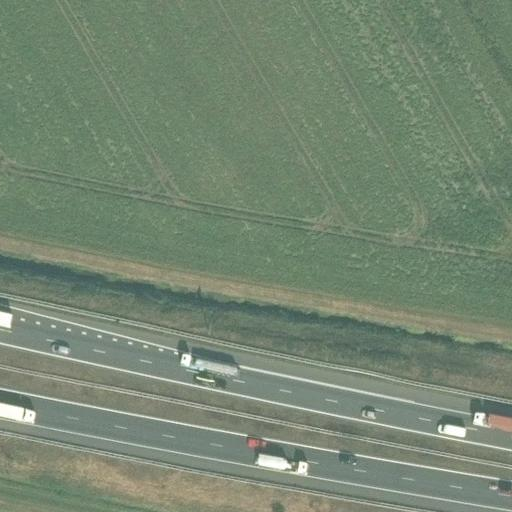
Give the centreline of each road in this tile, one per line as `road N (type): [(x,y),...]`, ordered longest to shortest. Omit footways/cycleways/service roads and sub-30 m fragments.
road 1 (motorway): [(511,435),(0,329)]
road 2 (track): [(511,335),(0,238)]
road 3 (motorway): [(0,404),(511,498)]
